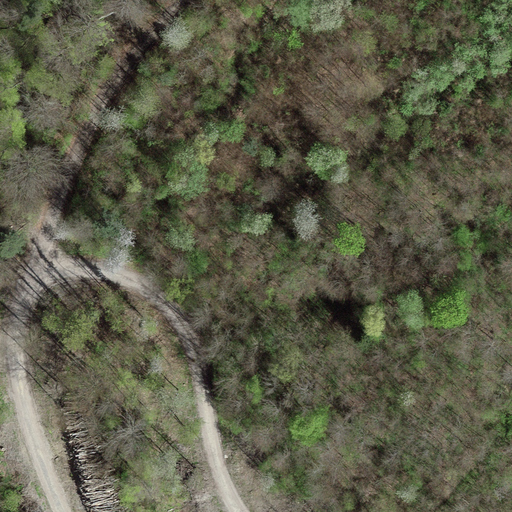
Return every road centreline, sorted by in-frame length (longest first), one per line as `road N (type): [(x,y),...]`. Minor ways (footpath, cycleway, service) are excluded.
road 1 (track): [(63,511),(21,394),(15,345),(26,287),(70,271),(119,277),(176,316),(198,360),(214,457),(240,511)]
road 2 (track): [(185,0),(126,67),(59,194)]
